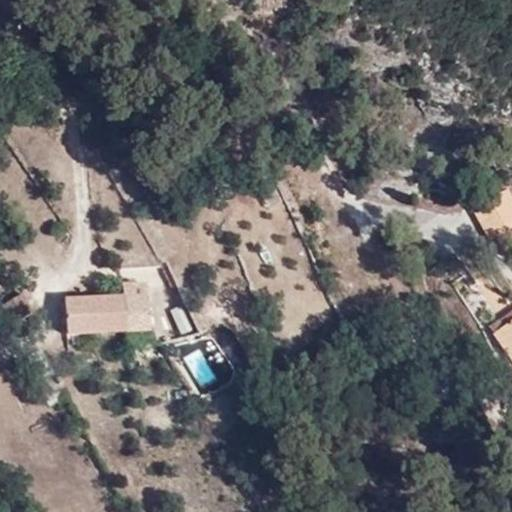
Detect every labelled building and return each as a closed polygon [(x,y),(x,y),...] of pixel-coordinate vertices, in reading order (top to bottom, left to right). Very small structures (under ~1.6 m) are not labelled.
[(511,192),(480,211),(499,242),(511,234),(511,192)] [(94,308),(120,305),(118,291),(93,293),(94,308)] [(151,294),(131,296),(134,304),(154,304),(151,294)] [(21,331),(39,319),(29,301),(9,312),(21,331)] [(139,337),(134,304),(120,305),(94,308),(97,342),(139,337)] [(139,337),(157,335),(154,304),(134,304),(139,337)] [(188,307),(175,313),(187,337),(201,330),(188,307)] [(77,345),(97,342),(94,308),(75,311),(77,345)] [(507,342),(511,337),(511,322),(500,332),(507,342)] [(201,347),(181,358),(198,389),(217,379),(201,347)] [(53,363),(37,375),(61,410),(75,402),(53,363)]
